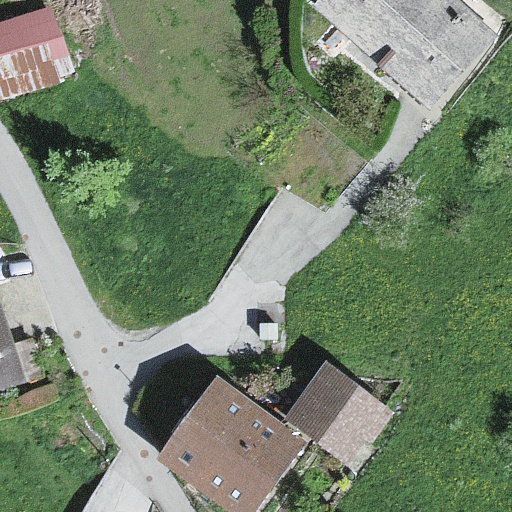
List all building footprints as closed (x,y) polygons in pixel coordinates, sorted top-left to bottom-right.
[(447,0),(317,0),(302,17),(407,119),(486,38),(447,0)] [(37,19),(0,31),(0,97),(57,79),(37,19)] [(0,330),(0,394),(20,387),(0,330)] [(319,363),(274,431),(300,448),(353,483),(398,415),(319,363)] [(274,431),(211,387),(155,466),(221,511),(255,511),(300,448),(274,431)]
